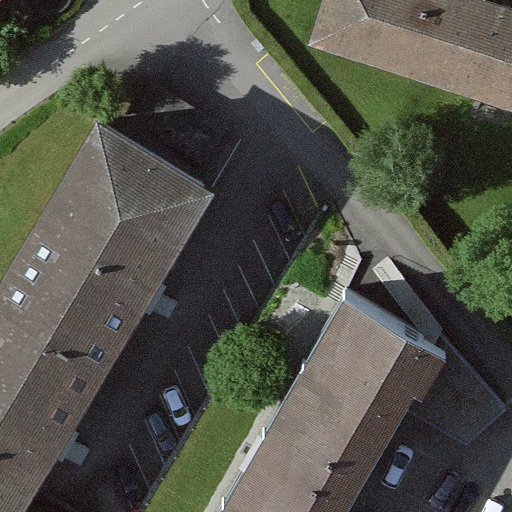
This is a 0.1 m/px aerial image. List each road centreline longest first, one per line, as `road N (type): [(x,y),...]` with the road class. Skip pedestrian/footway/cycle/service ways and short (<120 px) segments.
road 1 (residential): [(511,396),(193,0)]
road 2 (residential): [(164,0),(0,118)]
